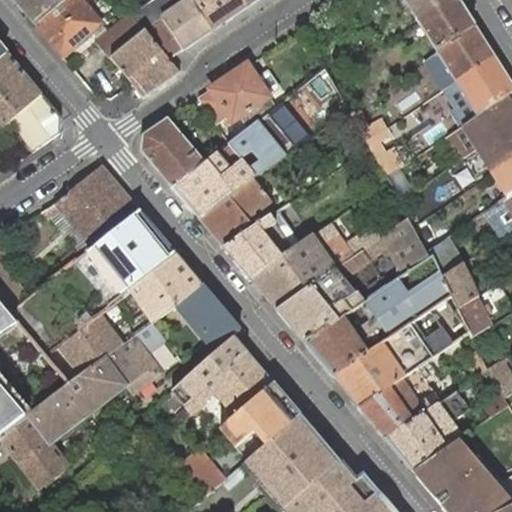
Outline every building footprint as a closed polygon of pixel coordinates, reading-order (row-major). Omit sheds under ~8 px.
[(12,0),(22,11),(36,26),(66,0),(12,0)] [(102,26),(80,0),(66,0),(36,26),(49,42),(63,59),(102,26)] [(183,51),(212,32),(191,2),(190,0),(174,11),(168,1),(136,23),(144,33),(146,32),(169,61),(183,51)] [(212,32),(247,8),(241,0),(193,0),(191,2),(212,32)] [(241,0),(247,8),(258,0),(241,0)] [(404,0),(419,23),(453,0),(404,0)] [(456,0),(453,0),(419,23),(438,52),(474,28),(456,0)] [(144,33),(136,23),(131,16),(97,43),(111,60),(112,60),(144,33)] [(494,57),(474,28),(438,52),(438,53),(457,83),(494,57)] [(180,74),(169,61),(146,32),(144,33),(112,60),(133,85),(144,98),(180,74)] [(438,53),(423,63),(442,92),(457,83),(438,53)] [(25,76),(8,56),(0,62),(0,132),(42,96),(25,76)] [(511,93),(511,86),(494,57),(457,83),(478,116),(511,93)] [(250,129),(275,109),(268,98),(256,81),(247,67),(213,91),(199,100),(216,124),(230,116),(233,121),(241,116),(250,129)] [(350,110),(332,81),(325,68),(275,109),(250,129),(231,145),(225,149),(212,159),(205,165),(174,189),(199,219),(229,198),(254,180),(256,178),(327,127),(337,120),(350,110)] [(256,81),(268,98),(278,91),(266,74),(256,81)] [(508,198),(511,195),(511,93),(478,116),(463,127),(508,198)] [(42,97),(13,123),(32,153),(60,134),(61,119),(60,118),(42,97)] [(350,112),(350,110),(337,120),(344,130),(356,121),(350,112)] [(344,130),(337,120),(327,127),(335,136),(344,130)] [(143,152),(174,189),(205,165),(168,121),(144,137),(143,152)] [(367,165),(376,158),(371,149),(360,156),(367,165)] [(376,158),(387,177),(404,167),(393,149),(376,158)] [(87,254),(140,211),(102,167),(55,205),(56,205),(41,214),(48,222),(60,212),(87,243),(78,250),(83,256),(87,254)] [(199,219),(225,249),(255,229),(264,223),(258,215),(273,204),(254,180),(229,198),(199,219)] [(511,212),(505,200),(485,213),(502,240),(511,234),(511,212)] [(258,215),(264,223),(271,217),(279,211),(273,204),(258,215)] [(175,256),(140,211),(83,256),(74,263),(110,308),(175,256)] [(225,249),(250,280),(283,257),(264,233),(277,224),(271,217),(264,223),(255,229),(225,249)] [(250,280),(277,311),(311,288),(337,270),(353,259),(363,252),(374,244),(368,235),(347,250),(334,232),(340,228),(335,221),(329,225),(320,232),(313,237),(283,257),(250,280)] [(389,248),(405,276),(429,260),(425,252),(408,221),(383,238),(374,244),(363,252),(369,261),(389,248)] [(442,242),(446,249),(460,241),(456,233),(442,242)] [(0,302),(10,315),(29,299),(0,265),(0,263),(12,254),(0,238),(0,302)] [(432,258),(442,278),(458,268),(446,249),(442,242),(430,250),(432,258)] [(277,311),(305,344),(339,321),(342,319),(364,304),(344,279),(370,261),(369,261),(363,252),(353,259),(337,270),(311,288),(277,311)] [(136,298),(153,323),(174,307),(203,283),(175,256),(132,292),(136,298)] [(451,297),(442,278),(432,258),(429,260),(405,276),(365,303),(364,304),(342,319),(339,321),(305,344),(334,378),(367,355),(360,345),(382,329),(389,340),(451,297)] [(458,268),(442,278),(451,297),(458,310),(476,298),(478,297),(462,265),(458,268)] [(174,307),(214,354),(243,330),(203,283),(174,307)] [(458,310),(451,297),(389,340),(381,345),(367,355),(334,378),(359,409),(388,390),(401,381),(417,369),(423,365),(469,333),(458,310)] [(490,327),(476,298),(458,310),(469,333),(471,339),(480,333),(490,327)] [(0,302),(0,438),(69,386),(59,373),(52,364),(46,357),(10,315),(0,302)] [(59,373),(69,386),(81,377),(110,355),(123,345),(105,321),(101,315),(59,348),(46,357),(52,364),(64,354),(71,364),(59,373)] [(69,386),(0,438),(0,440),(37,489),(67,466),(57,453),(61,450),(55,442),(132,383),(137,390),(162,371),(150,356),(168,342),(153,322),(123,345),(110,355),(81,377),(69,386)] [(248,354),(235,339),(214,354),(172,393),(185,407),(209,387),(248,354)] [(479,376),(487,371),(478,353),(467,360),(479,376)] [(275,385),(248,354),(209,387),(185,407),(190,414),(215,393),(236,417),(275,385)] [(511,393),(511,383),(499,363),(487,371),(503,399),(511,393)] [(359,409),(386,441),(411,423),(420,417),(424,414),(429,411),(439,404),(441,403),(435,394),(417,369),(401,381),(388,390),(359,409)] [(255,432),(266,445),(300,417),(275,385),(236,417),(221,430),(236,448),(255,432)] [(470,411),(457,392),(441,403),(439,404),(429,411),(424,414),(420,417),(411,423),(386,441),(412,471),(444,449),(459,439),(462,437),(452,423),(470,411)] [(341,464),(300,417),(244,465),(284,511),(341,464)] [(139,422),(133,426),(138,432),(143,428),(139,422)] [(236,448),(248,461),(266,445),(255,432),(236,448)] [(511,511),(511,502),(459,439),(444,449),(412,471),(446,511),(511,511)] [(177,468),(204,499),(215,489),(188,457),(177,468)] [(392,511),(363,477),(357,482),(341,464),(306,493),(297,501),(284,511),(392,511)]
